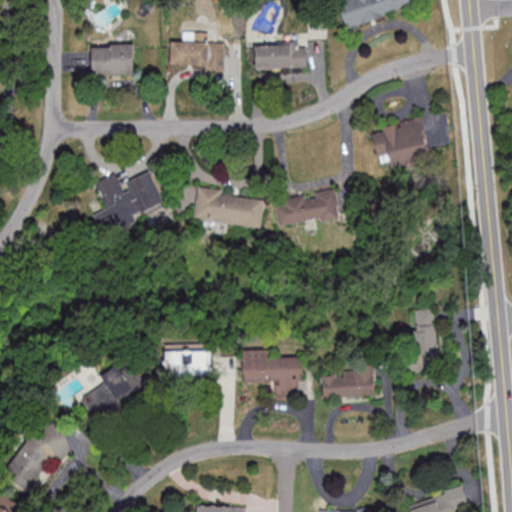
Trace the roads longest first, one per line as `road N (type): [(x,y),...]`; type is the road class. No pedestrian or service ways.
road 1 (residential): [(511,511),(467,0)]
road 2 (residential): [(473,56),(424,60),(328,111),(283,123),(54,128)]
road 3 (residential): [(503,412),(348,449),(221,449),(190,457),(158,473),(116,511)]
road 4 (residential): [(0,244),(42,178),(53,139),(60,0)]
